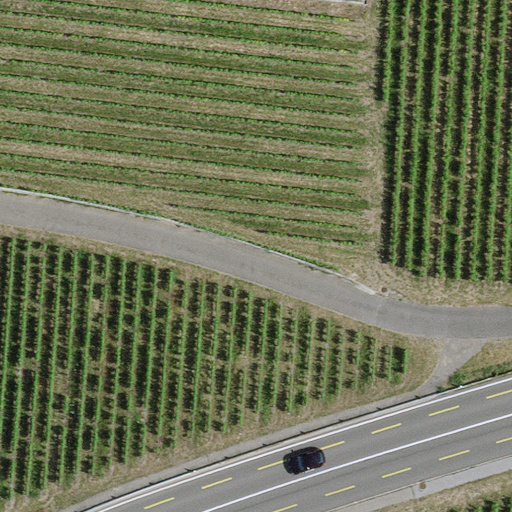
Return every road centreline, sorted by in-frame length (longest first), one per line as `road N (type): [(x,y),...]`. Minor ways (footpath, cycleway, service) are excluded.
road 1 (unclassified): [(0,206),(222,252),(382,311),(511,319)]
road 2 (primary): [(511,415),(206,511)]
